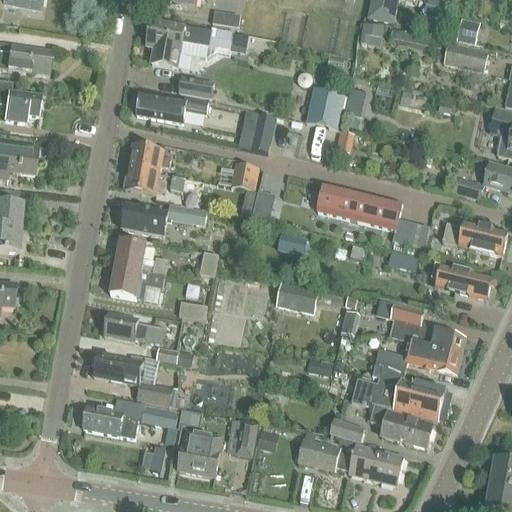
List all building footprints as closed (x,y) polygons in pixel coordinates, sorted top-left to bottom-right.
[(40,16),(43,0),(0,0),(0,25),(1,25),(4,10),(40,16)] [(214,0),(156,0),(156,7),(185,11),(197,13),(199,1),(214,4),(214,0)] [(373,0),(369,23),(394,28),(399,0),(373,0)] [(427,9),(423,29),(445,34),(450,14),(427,9)] [(239,32),(241,20),(215,15),(213,29),(239,32)] [(484,52),(489,29),(461,23),(456,46),(484,52)] [(148,50),(148,51),(155,53),(154,61),(152,68),(177,73),(179,65),(180,58),(207,62),(218,56),(232,59),(233,53),(236,37),(213,33),(212,37),(211,37),(153,26),(148,50)] [(366,28),(362,48),(372,50),(374,40),(383,42),(385,32),(366,28)] [(236,37),(233,53),(248,56),(251,40),(236,37)] [(484,78),(489,56),(449,48),(444,70),(484,78)] [(0,74),(49,81),(52,56),(0,49),(0,74)] [(298,81),(298,85),(299,89),(302,91),(306,92),(310,90),(312,87),(313,83),(312,80),(309,77),(305,76),(301,78),(298,81)] [(212,104),(214,89),(183,83),(180,98),(212,104)] [(0,85),(0,108),(7,109),(5,125),(24,127),(25,120),(38,121),(41,100),(11,96),(12,87),(0,85)] [(361,123),(367,97),(351,94),(346,120),(361,123)] [(172,103),(141,98),(137,120),(182,127),(184,114),(207,117),(209,107),(172,101),(172,103)] [(339,132),(345,106),(315,99),(309,125),(339,132)] [(511,116),(496,113),(491,137),(502,140),(498,161),(511,163),(511,116)] [(240,139),(238,150),(267,156),(274,121),(258,118),(253,142),(240,139)] [(358,124),(349,122),(347,131),(356,133),(358,124)] [(341,136),(339,144),(351,147),(353,139),(341,136)] [(340,146),(338,158),(346,160),(349,148),(340,146)] [(0,181),(7,183),(7,178),(34,181),(37,153),(0,148),(0,181)] [(129,172),(160,177),(161,170),(169,171),(170,162),(163,161),(164,156),(133,150),(129,172)] [(511,197),(511,174),(490,169),(487,181),(488,181),(485,190),(507,196),(511,197)] [(257,196),(261,174),(238,170),(234,191),(257,196)] [(159,185),(160,177),(129,172),(125,194),(156,200),(157,193),(164,195),(166,186),(159,185)] [(409,249),(414,228),(399,224),(403,207),(265,175),(254,223),(314,237),(318,217),(396,235),(393,245),(409,249)] [(183,197),(186,182),(173,180),(174,181),(171,195),(183,197)] [(480,204),(484,190),(460,183),(455,197),(480,204)] [(0,231),(21,233),(23,209),(18,208),(19,196),(0,194),(0,231)] [(208,219),(208,216),(170,209),(168,218),(127,211),(123,234),(154,240),(155,233),(165,235),(166,227),(172,228),(172,226),(206,232),(208,219)] [(443,248),(459,251),(503,261),(508,237),(465,227),(464,232),(448,228),(443,248)] [(414,228),(409,249),(426,253),(430,232),(414,228)] [(0,256),(19,258),(21,233),(0,231),(0,256)] [(280,249),(303,254),(305,246),(282,240),(280,249)] [(121,245),(116,272),(166,281),(169,265),(157,263),(155,271),(143,269),(147,250),(121,245)] [(353,250),(351,261),(361,264),(364,252),(353,250)] [(415,275),(419,260),(393,255),(390,269),(415,275)] [(215,283),(219,260),(205,257),(200,280),(215,283)] [(487,306),(493,283),(436,269),(432,283),(451,288),(451,292),(456,293),(455,298),(487,306)] [(116,272),(110,299),(160,308),(166,281),(116,272)] [(14,312),(16,288),(0,287),(0,323),(1,323),(2,311),(14,312)] [(278,309),(316,317),(320,296),(282,288),(278,309)] [(349,301),(347,311),(356,313),(359,303),(349,301)] [(206,326),(208,311),(182,307),(180,322),(206,326)] [(381,307),(378,320),(392,323),(392,324),(394,324),(390,341),(409,345),(441,353),(441,355),(462,360),(467,341),(425,331),(421,330),(425,316),(395,309),(395,311),(381,307)] [(106,322),(104,332),(106,332),(105,341),(135,347),(135,343),(163,348),(165,333),(138,327),(138,324),(109,319),(108,322),(106,322)] [(379,354),(375,368),(405,375),(408,367),(415,369),(458,379),(462,360),(441,355),(441,353),(409,345),(405,360),(379,354)] [(190,372),(193,359),(159,352),(157,365),(178,369),(190,372)] [(174,393),(140,385),(143,370),(129,367),(130,365),(99,359),(94,382),(126,388),(126,386),(140,388),(137,405),(170,412),(176,413),(179,396),(174,395),(174,393)] [(338,365),(335,368),(337,372),(340,374),(344,372),(344,368),(342,365),(338,365)] [(323,366),(321,378),(331,380),(333,368),(323,366)] [(405,379),(405,378),(375,371),(373,381),(379,383),(378,388),(359,383),(353,407),(373,413),(374,409),(438,426),(446,396),(404,384),(405,379)] [(88,412),(84,434),(119,441),(136,444),(138,433),(139,425),(176,433),(179,417),(146,411),(144,421),(140,421),(88,412)] [(390,415),(377,411),(377,412),(375,412),(371,427),(386,431),(383,441),(427,454),(434,430),(389,418),(390,415)] [(361,448),(366,433),(335,425),(330,440),(361,448)] [(242,427),(236,459),(253,462),(259,430),(242,427)] [(215,481),(219,457),(222,443),(187,436),(184,450),(179,475),(215,481)] [(260,436),(257,451),(269,454),(273,438),(260,436)] [(355,460),(340,456),(340,453),(304,445),(298,467),(335,475),(336,473),(351,476),(350,479),(397,491),(404,462),(357,450),(355,460)] [(153,460),(150,475),(159,477),(164,454),(154,452),(153,460)] [(511,493),(511,466),(495,464),(490,489),(511,493)] [(511,511),(511,493),(490,489),(485,511),(511,511)]
